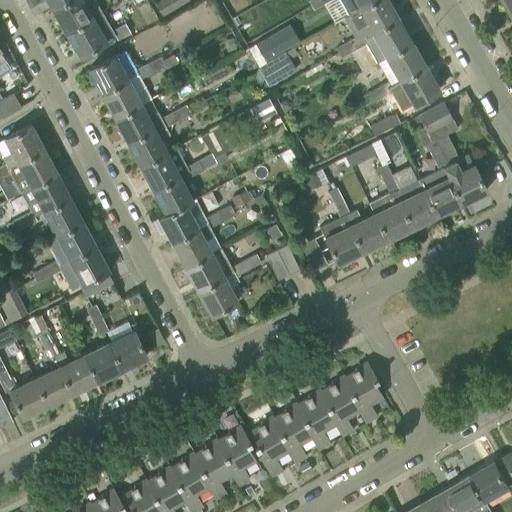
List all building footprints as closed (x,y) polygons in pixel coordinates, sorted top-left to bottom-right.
[(51,8),(65,0),(48,0),(52,7),(51,8)] [(91,16),(100,11),(93,0),(65,0),(51,8),(52,9),(53,8),(66,31),(91,16)] [(162,15),(187,0),(156,0),(154,2),(162,15)] [(325,1),(324,0),(307,0),(313,8),(325,1)] [(344,16),(372,0),(324,0),(325,1),(327,0),(340,0),(348,13),(344,15),(344,16)] [(355,35),(359,33),(362,37),(396,18),(385,0),(372,0),(344,16),(355,35)] [(66,31),(65,31),(65,32),(67,31),(80,54),(79,55),(79,56),(105,40),(91,16),(66,31)] [(397,17),(396,18),(362,37),(359,33),(355,35),(347,40),(352,49),(349,51),(361,70),(376,62),(375,61),(409,41),(396,19),(398,18),(397,17)] [(124,24),(112,31),(116,39),(128,32),(124,24)] [(277,30),(254,44),(264,60),(287,47),(277,30)] [(352,49),(347,40),(335,47),(340,56),(349,51),(352,49)] [(410,41),(409,41),(375,61),(376,62),(385,56),(398,79),(424,65),(423,65),(410,42),(411,42),(410,41)] [(101,93),(102,93),(136,74),(138,73),(135,68),(125,49),(114,55),(114,54),(87,68),(88,69),(89,69),(102,92),(100,92),(101,93)] [(267,84),(296,69),(286,50),(257,65),(267,84)] [(0,75),(10,70),(0,51),(0,75)] [(151,72),(164,65),(166,69),(177,63),(173,54),(161,60),(159,56),(146,63),(151,72)] [(151,72),(146,63),(135,68),(138,73),(141,78),(151,72)] [(425,65),(424,65),(398,79),(412,104),(438,89),(438,88),(437,89),(424,66),(425,65)] [(138,73),(136,74),(102,93),(114,116),(113,117),(149,98),(151,97),(141,78),(138,73)] [(387,80),(374,88),(380,97),(392,90),(387,80)] [(380,97),(374,88),(362,95),(367,104),(380,97)] [(0,111),(3,116),(20,106),(12,93),(2,99),(0,96),(0,111)] [(268,97),(248,108),(256,122),(275,112),(268,97)] [(126,141),(162,122),(159,118),(149,98),(113,117),(114,118),(115,117),(127,140),(126,141)] [(443,101),(418,113),(426,130),(451,117),(443,101)] [(172,112),(176,121),(189,114),(184,105),(172,112)] [(392,127),(406,119),(401,109),(377,121),(375,117),(367,121),(374,136),(392,127)] [(165,127),(176,121),(172,112),(159,118),(162,122),(165,127)] [(451,117),(426,130),(427,130),(431,140),(434,139),(446,133),(457,128),(452,118),(451,117)] [(168,134),(165,127),(162,122),(126,141),(127,142),(128,141),(141,165),(165,152),(159,139),(168,134)] [(7,168),(17,163),(42,149),(43,149),(43,148),(41,148),(29,125),(30,124),(3,137),(11,151),(1,157),(4,163),(7,168)] [(381,163),(404,153),(394,132),(371,143),(381,163)] [(425,144),(431,156),(440,152),(434,139),(431,140),(425,144)] [(154,189),(188,171),(185,166),(175,146),(165,152),(141,165),(154,189)] [(210,153),(213,157),(224,151),(220,146),(210,152),(210,153)] [(20,192),(30,187),(55,173),(56,173),(55,172),(54,172),(42,149),(17,163),(7,168),(9,172),(20,192)] [(224,151),(213,157),(210,153),(197,160),(201,169),(215,162),(216,164),(227,158),(224,151)] [(460,203),(441,166),(446,163),(440,152),(431,156),(437,169),(417,178),(422,188),(435,215),(436,215),(435,213),(459,202),(459,203),(460,203)] [(190,175),(194,173),(201,169),(197,160),(185,166),(188,171),(190,175)] [(446,163),(441,166),(460,203),(460,201),(483,190),(484,191),(485,191),(472,164),(459,170),(457,165),(454,160),(446,163)] [(0,165),(0,177),(9,172),(7,168),(4,163),(0,165)] [(382,180),(391,176),(385,163),(376,167),(382,180)] [(411,165),(393,172),(396,181),(415,174),(411,165)] [(309,190),(327,181),(321,168),(313,172),(314,174),(304,180),(309,190)] [(167,214),(191,201),(184,186),(197,179),(194,173),(190,175),(188,171),(154,189),(167,214)] [(42,211),(68,198),(69,197),(68,196),(67,197),(55,173),(30,187),(42,211)] [(411,227),(397,200),(393,191),(398,189),(397,188),(391,176),(382,180),(388,192),(368,202),(373,212),(386,239),(387,239),(386,237),(409,226),(410,227),(411,227)] [(398,189),(393,191),(397,200),(411,227),(410,225),(434,214),(435,215),(422,188),(417,178),(397,188),(398,189)] [(326,191),(333,204),(342,199),(336,187),(326,191)] [(55,235),(80,222),(82,221),(81,220),(80,221),(68,198),(42,211),(55,235)] [(194,199),(191,201),(167,214),(160,218),(172,241),(206,222),(204,218),(194,199)] [(344,214),(348,212),(342,199),(333,204),(339,216),(318,226),(327,245),(336,263),(337,262),(337,261),(360,250),(361,251),(344,214)] [(222,220),(234,214),(229,205),(217,211),(222,220)] [(344,214),(361,251),(362,251),(361,249),(385,238),(386,239),(373,212),(360,218),(355,209),(348,212),(344,214)] [(23,227),(35,220),(31,211),(18,218),(23,227)] [(209,227),(212,226),(222,220),(217,211),(204,218),(206,222),(209,227)] [(18,218),(6,225),(10,234),(23,227),(18,218)] [(44,241),(55,260),(57,265),(93,246),(95,245),(94,244),(93,245),(80,222),(55,235),(44,241)] [(185,265),(183,266),(219,247),(209,227),(206,222),(172,241),(170,241),(171,242),(172,242),(185,265)] [(277,279),(298,269),(286,244),(265,254),(277,279)] [(48,276),(60,270),(63,276),(71,289),(78,285),(84,297),(113,280),(112,281),(106,270),(107,269),(106,269),(93,246),(57,265),(55,260),(43,266),(48,276)] [(197,289),(232,271),(229,266),(219,247),(183,266),(184,267),(185,266),(197,289)] [(248,268),(259,262),(254,253),(243,259),(246,264),(248,268)] [(248,268),(246,264),(243,259),(229,266),(232,271),(234,275),(248,268)] [(2,264),(0,265),(0,296),(14,289),(2,264)] [(36,282),(48,276),(43,266),(31,273),(36,282)] [(197,289),(196,290),(197,291),(198,290),(210,313),(209,314),(210,315),(236,301),(230,288),(235,285),(237,280),(234,275),(232,271),(197,289)] [(14,289),(0,296),(0,305),(8,322),(26,312),(14,289)] [(91,321),(101,317),(94,304),(85,308),(91,321)] [(107,330),(101,317),(91,321),(98,334),(107,330)] [(46,405),(46,404),(33,377),(17,385),(13,377),(9,378),(0,360),(0,346),(15,339),(9,328),(0,332),(0,382),(4,392),(8,390),(21,417),(22,416),(21,415),(45,403),(46,405)] [(52,340),(46,328),(36,333),(42,345),(52,340)] [(107,341),(120,368),(121,368),(120,367),(144,355),(144,356),(145,356),(132,329),(107,341)] [(156,329),(147,334),(154,347),(163,342),(156,329)] [(95,380),(82,353),(68,361),(63,350),(58,353),(52,340),(42,345),(49,358),(53,356),(58,366),(58,365),(71,392),(71,391),(94,379),(95,380)] [(107,341),(82,353),(95,380),(96,380),(95,379),(119,367),(120,368),(107,341)] [(339,376),(358,409),(365,422),(376,415),(369,403),(382,395),(373,380),(377,378),(367,361),(355,368),(356,369),(344,376),(343,374),(339,376)] [(58,365),(58,366),(33,377),(46,404),(47,404),(46,403),(70,391),(70,392),(71,392),(58,365)] [(320,388),(315,390),(334,423),(341,435),(353,429),(346,416),(358,409),(339,376),(331,381),(332,383),(321,389),(320,388)] [(296,401),(292,403),(311,436),(318,449),(329,442),(322,430),(334,423),(315,390),(307,395),(308,397),(297,403),(296,401)] [(0,426),(12,421),(1,397),(0,396),(0,426)] [(268,417),(287,450),(294,462),(306,456),(298,443),(311,436),(292,403),(284,408),(285,410),(273,416),(273,415),(268,417)] [(287,450),(268,417),(260,422),(261,423),(249,430),(257,444),(253,446),(270,476),(282,469),(275,457),(287,450)] [(212,440),(231,473),(232,472),(240,485),(249,479),(242,466),(255,459),(246,445),(250,443),(240,424),(227,431),(228,433),(217,439),(216,438),(212,440)] [(219,479),(231,473),(212,440),(204,445),(205,447),(194,453),(193,451),(189,453),(208,486),(216,499),(227,492),(219,479)] [(166,467),(185,500),(191,511),(192,511),(203,506),(196,493),(208,486),(189,453),(180,459),(181,460),(170,467),(169,465),(166,467)] [(469,474),(484,498),(508,484),(494,460),(493,460),(493,462),(471,475),(470,474),(469,474)] [(307,461),(298,466),(303,475),(311,470),(307,461)] [(185,500),(166,467),(156,472),(158,474),(147,480),(145,478),(142,480),(160,511),(175,511),(173,507),(185,500)] [(484,511),(490,509),(484,498),(469,474),(470,475),(447,488),(446,487),(459,511),(484,511)] [(160,511),(142,480),(135,485),(136,486),(124,493),(131,507),(128,509),(129,511),(160,511)] [(86,503),(91,511),(123,511),(121,507),(124,506),(114,487),(102,494),(103,496),(92,502),(91,500),(86,503)] [(422,501),(428,511),(459,511),(446,487),(445,488),(446,489),(423,502),(422,501)] [(428,511),(422,501),(422,503),(405,511),(428,511)] [(91,511),(86,503),(78,508),(79,509),(74,511),(91,511)]
